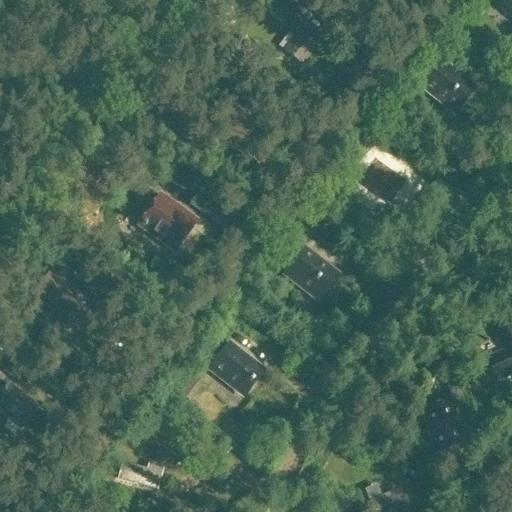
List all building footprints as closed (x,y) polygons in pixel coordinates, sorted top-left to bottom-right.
[(511,0),(507,0),(501,8),(511,16),(511,0)] [(277,49),(283,54),(282,55),(302,69),(321,43),(297,26),(290,37),(287,35),(277,49)] [(455,115),(472,93),(440,67),(422,89),(455,115)] [(239,150),(240,149),(256,129),(236,112),(224,103),(207,123),(239,150)] [(375,181),(364,195),(397,221),(418,194),(385,169),(375,181)] [(198,224),(159,196),(137,227),(176,255),(198,224)] [(318,302),(336,280),(302,254),(285,277),(318,302)] [(27,303),(64,330),(87,300),(50,272),(27,303)] [(492,387),(511,378),(511,338),(511,335),(494,343),(501,357),(483,365),(492,387)] [(243,398),(261,375),(228,350),(211,372),(243,398)] [(23,425),(34,410),(7,390),(0,399),(0,414),(7,421),(3,431),(12,438),(22,424),(23,425)] [(419,414),(434,458),(464,448),(450,404),(419,414)] [(148,466),(147,473),(122,466),(118,483),(157,493),(163,470),(148,466)] [(406,511),(396,482),(364,493),(370,511),(406,511)] [(326,510),(329,511),(343,511),(349,503),(336,494),(326,510)]
